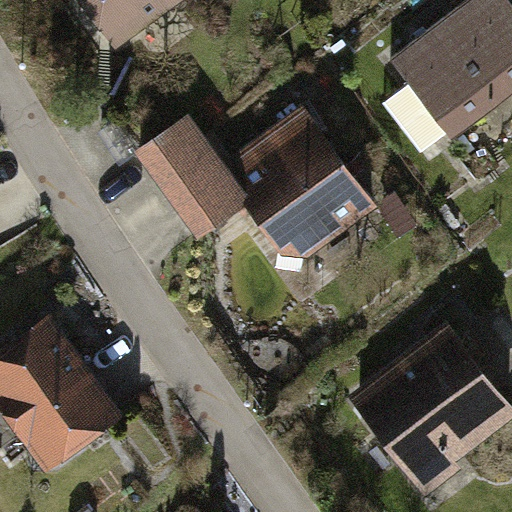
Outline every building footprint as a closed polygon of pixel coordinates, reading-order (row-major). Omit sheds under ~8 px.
[(80,0),(114,45),(174,0),(80,0)] [(511,0),(482,0),(400,53),(453,134),(511,95),(511,0)] [(228,161),(295,252),(370,197),(303,106),(228,161)] [(51,310),(0,348),(0,400),(55,474),(131,417),(51,310)] [(443,329),(358,399),(423,478),(508,408),(443,329)]
